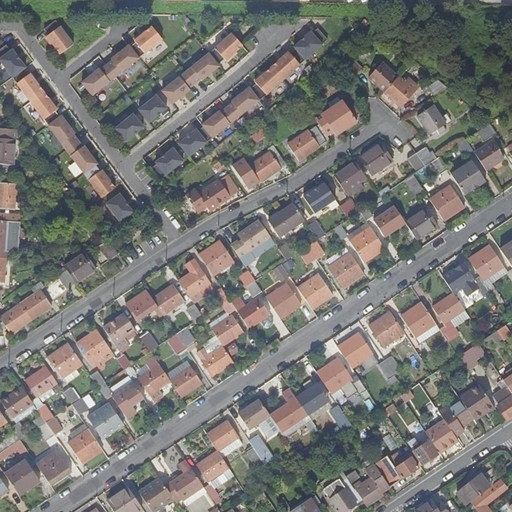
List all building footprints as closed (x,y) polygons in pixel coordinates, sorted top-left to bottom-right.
[(46,37),(54,48),(60,55),(73,45),(55,21),(43,30),(48,36),(46,37)] [(301,44),(296,49),(306,60),(334,35),(323,24),(318,29),(316,27),(310,33),(307,35),(300,42),(301,44)] [(136,43),(130,47),(139,59),(163,40),(152,27),(145,33),(135,41),(136,43)] [(135,41),(145,33),(143,30),(133,39),(135,41)] [(232,34),(209,53),(218,65),(224,59),(226,61),(236,52),(243,46),(232,34)] [(54,48),(46,37),(44,39),(52,50),(54,48)] [(0,49),(0,62),(12,78),(23,70),(25,68),(19,60),(16,57),(12,50),(10,52),(5,46),(0,49)] [(112,61),(106,66),(115,77),(139,59),(130,47),(129,46),(120,52),(117,55),(111,60),(112,61)] [(278,61),(272,67),(283,80),(306,60),(296,49),(290,54),(288,52),(278,61)] [(278,61),(288,52),(286,50),(276,59),(278,61)] [(236,52),(226,61),(228,63),(238,54),(236,52)] [(209,53),(185,72),(195,84),(201,79),(202,81),(208,76),(211,73),(219,67),(218,65),(209,53)] [(348,59),(340,65),(353,76),(360,68),(348,59)] [(385,90),(398,76),(381,62),(369,77),(385,90)] [(92,96),(115,77),(106,66),(100,70),(99,69),(93,74),(90,76),(82,83),(92,96)] [(256,84),(250,89),(259,100),(266,95),(283,80),(272,67),(265,73),(255,82),(256,84)] [(23,70),(12,78),(30,102),(43,92),(37,85),(29,74),(28,76),(23,70)] [(255,82),(265,73),(263,71),(253,80),(255,82)] [(29,74),(37,85),(40,83),(32,72),(29,74)] [(185,72),(162,91),(171,102),(172,104),(181,97),(184,95),(190,90),(189,89),(195,84),(185,72)] [(398,76),(385,90),(401,104),(418,86),(408,77),(404,81),(398,76)] [(436,95),(447,88),(438,80),(429,86),(436,95)] [(232,103),(226,107),(236,119),(259,100),(250,89),(249,87),(241,94),(238,96),(231,102),(232,103)] [(162,91),(138,110),(147,121),(149,123),(157,116),(160,114),(166,109),(165,107),(171,102),(162,91)] [(43,92),(30,102),(48,126),(59,118),(55,112),(56,110),(48,100),(43,92)] [(328,103),(331,108),(341,101),(338,97),(328,103)] [(48,100),(56,110),(59,108),(51,98),(48,100)] [(316,119),(319,123),(327,136),(334,131),(336,135),(357,121),(355,118),(358,116),(359,113),(353,105),(349,108),(343,100),(341,101),(331,108),(316,119)] [(447,123),(443,117),(435,105),(418,115),(431,133),(438,128),(441,133),(447,129),(444,125),(447,123)] [(210,118),(202,125),(203,127),(212,138),(236,119),(226,107),(221,112),(220,111),(213,116),(210,118)] [(147,121),(138,110),(115,128),(126,141),(134,135),(137,132),(143,127),(142,126),(147,121)] [(443,117),(447,123),(452,119),(447,113),(443,117)] [(59,118),(48,126),(66,150),(78,141),(73,135),(74,134),(70,128),(67,125),(61,116),(59,118)] [(488,125),(477,132),(481,137),(484,135),(488,139),(494,134),(488,125)] [(187,137),(179,144),(189,157),(212,138),(203,127),(198,131),(196,130),(190,135),(187,137)] [(286,145),(297,161),(318,148),(316,146),(323,142),(314,127),(286,145)] [(16,130),(0,128),(0,163),(14,164),(16,130)] [(261,128),(252,136),(256,141),(266,134),(261,128)] [(82,147),(78,141),(66,150),(84,174),(95,166),(97,164),(91,156),(88,153),(83,146),(82,147)] [(459,145),(458,145),(464,155),(472,150),(465,141),(459,145)] [(476,152),(487,169),(503,157),(504,157),(494,141),(476,152)] [(361,157),(372,172),(393,158),(382,143),(361,157)] [(287,165),(273,145),(268,149),(270,152),(250,166),(244,158),(233,166),(248,188),(259,182),(259,183),(287,165)] [(165,155),(162,157),(156,162),(157,164),(151,169),(160,180),(184,161),(173,148),(165,155)] [(427,148),(418,153),(427,166),(435,161),(427,148)] [(427,166),(418,153),(410,159),(419,172),(427,166)] [(367,177),(356,160),(336,174),(347,190),(367,177)] [(472,161),(451,174),(460,187),(468,182),(479,174),(481,173),(472,161)] [(84,174),(101,198),(115,188),(109,181),(101,170),(100,172),(95,166),(84,174)] [(101,170),(109,181),(112,179),(104,168),(101,170)] [(196,210),(197,209),(205,203),(207,207),(210,210),(239,190),(228,174),(199,194),(196,190),(186,196),(196,210)] [(460,187),(459,188),(464,196),(485,182),(479,174),(468,182),(460,187)] [(425,193),(413,176),(406,181),(417,198),(425,193)] [(316,211),(336,197),(324,181),(304,195),(316,211)] [(0,208),(15,209),(17,184),(0,182),(0,208)] [(453,191),(454,190),(451,186),(430,200),(433,205),(453,191)] [(453,191),(433,205),(441,215),(445,220),(464,207),(453,191)] [(127,205),(125,202),(119,193),(105,203),(123,227),(135,219),(130,213),(132,211),(127,205)] [(349,200),(342,206),(350,218),(358,213),(349,200)] [(282,235),(305,218),(294,202),(270,219),(282,235)] [(199,212),(207,207),(205,203),(197,209),(199,212)] [(444,221),(445,221),(445,220),(441,215),(433,205),(432,205),(444,221)] [(386,236),(407,222),(396,206),(375,220),(386,236)] [(361,211),(367,220),(374,216),(367,207),(361,211)] [(407,222),(418,238),(438,224),(428,208),(407,222)] [(271,235),(261,219),(240,233),(244,239),(240,241),(239,240),(233,245),(247,265),(257,259),(256,257),(252,250),(272,236),(271,235)] [(0,258),(7,259),(7,252),(19,253),(22,222),(15,222),(9,221),(0,220),(0,258)] [(317,220),(310,225),(319,239),(327,234),(317,220)] [(343,223),(335,229),(342,239),(350,233),(343,223)] [(365,262),(386,248),(372,227),(352,242),(365,262)] [(272,236),(252,250),(256,257),(277,243),(272,236)] [(214,275),(221,270),(229,264),(235,260),(220,239),(200,254),(214,275)] [(119,254),(113,246),(109,241),(100,247),(110,261),(119,254)] [(288,241),(280,247),(288,260),(296,254),(288,241)] [(308,246),(317,258),(325,253),(316,241),(308,246)] [(511,241),(499,250),(511,268),(511,241)] [(473,257),(489,275),(503,266),(489,245),(472,256),(473,257)] [(309,264),(317,258),(308,246),(301,251),(309,264)] [(86,253),(66,267),(67,271),(76,283),(96,269),(86,253)] [(365,274),(351,253),(330,267),(344,287),(365,274)] [(483,280),(489,275),(473,257),(469,260),(483,280)] [(201,289),(206,296),(210,293),(213,288),(210,283),(211,283),(195,259),(186,265),(191,272),(180,280),(191,296),(201,289)] [(229,264),(221,270),(222,273),(231,267),(229,264)] [(464,264),(443,276),(454,293),(475,279),(464,264)] [(256,266),(250,270),(257,280),(258,280),(263,277),(256,266)] [(257,280),(250,270),(241,276),(246,284),(248,287),(249,285),(256,281),(257,280)] [(76,283),(67,271),(59,276),(68,289),(76,283)] [(320,274),(299,288),(313,309),(334,294),(320,274)] [(499,304),(483,280),(477,284),(493,308),(499,304)] [(255,295),(262,291),(256,281),(249,285),(255,295)] [(33,290),(36,295),(41,291),(45,288),(42,283),(33,290)] [(180,304),(185,301),(174,284),(153,298),(158,306),(164,314),(180,304)] [(268,298),(281,319),(302,305),(288,285),(268,298)] [(215,293),(223,304),(230,299),(223,288),(215,293)] [(191,296),(195,303),(206,296),(201,289),(191,296)] [(153,298),(147,290),(127,304),(138,320),(158,306),(153,298)] [(21,305),(32,320),(52,306),(41,291),(36,295),(21,305)] [(465,309),(454,293),(433,307),(445,323),(465,309)] [(237,309),(234,305),(230,299),(223,304),(230,314),(237,309)] [(242,299),(234,305),(237,309),(250,329),(261,321),(270,315),(271,315),(260,299),(248,307),(242,299)] [(436,323),(422,303),(402,316),(416,337),(436,323)] [(32,320),(21,305),(2,319),(12,333),(32,320)] [(200,311),(196,305),(189,310),(196,322),(204,316),(200,311)] [(405,333),(391,312),(370,326),(384,346),(405,333)] [(126,337),(137,330),(126,314),(105,327),(120,348),(130,342),(126,337)] [(274,321),(270,315),(261,321),(265,327),(269,328),(273,325),(274,321)] [(234,316),(213,330),(221,341),(224,346),(245,332),(234,316)] [(501,338),(502,339),(511,332),(511,325),(510,323),(497,332),(501,338)] [(447,325),(441,329),(448,339),(454,334),(447,325)] [(197,342),(187,328),(180,332),(177,334),(187,349),(197,342)] [(92,364),(112,350),(98,330),(78,344),(92,364)] [(150,332),(142,337),(152,352),(160,346),(150,332)] [(497,332),(478,345),(482,350),(489,346),(491,350),(498,346),(495,341),(501,338),(497,332)] [(339,348),(353,368),(374,354),(359,333),(339,348)] [(187,349),(177,334),(169,340),(179,354),(187,349)] [(221,341),(206,351),(210,356),(224,346),(221,341)] [(63,377),(83,363),(69,343),(49,357),(63,377)] [(478,345),(477,343),(458,356),(460,357),(467,368),(477,361),(475,358),(483,352),(482,350),(478,345)] [(213,376),(235,362),(224,346),(210,356),(206,351),(206,350),(199,354),(213,376)] [(125,370),(133,365),(125,354),(118,359),(125,370)] [(392,356),(386,360),(396,374),(401,370),(392,356)] [(168,376),(156,358),(148,364),(153,371),(140,380),(151,396),(160,390),(172,382),(168,376)] [(319,373),(333,394),(353,380),(339,360),(319,373)] [(389,378),(396,374),(386,360),(379,365),(389,378)] [(188,363),(168,376),(172,382),(191,368),(188,363)] [(125,370),(133,382),(139,378),(138,373),(133,365),(125,370)] [(38,396),(58,383),(47,367),(27,380),(38,396)] [(179,393),(182,397),(203,383),(192,367),(191,368),(172,382),(179,393)] [(103,385),(106,383),(98,371),(92,376),(100,387),(103,385)] [(511,394),(511,377),(511,375),(503,381),(506,386),(511,394)] [(361,394),(367,390),(360,379),(354,383),(361,394)] [(457,395),(460,399),(472,418),(474,420),(493,407),(476,382),(457,395)] [(100,387),(107,397),(113,393),(106,383),(103,385),(100,387)] [(134,406),(145,399),(134,383),(114,397),(128,418),(137,412),(134,406)] [(298,399),(309,415),(329,401),(318,385),(298,399)] [(493,396),(498,404),(511,395),(511,394),(506,386),(493,396)] [(34,403),(23,387),(3,401),(14,417),(34,403)] [(72,387),(64,392),(73,405),(81,400),(72,387)] [(165,396),(160,390),(151,396),(156,402),(165,396)] [(401,397),(403,400),(411,395),(409,391),(408,390),(407,390),(399,395),(401,397)] [(511,395),(498,404),(497,405),(507,419),(511,415),(511,395)] [(344,410),(336,399),(331,403),(338,413),(344,410)] [(443,420),(454,436),(461,431),(459,428),(472,418),(460,399),(448,408),(447,406),(438,412),(443,420)] [(81,400),(73,405),(81,416),(88,411),(81,400)] [(271,416),(260,400),(239,415),(250,430),(257,426),(260,424),(261,426),(269,439),(281,431),(271,416)] [(34,403),(14,417),(18,423),(20,421),(38,409),(34,403)] [(291,403),(271,416),(282,432),(303,419),(291,403)] [(382,409),(385,415),(395,408),(392,403),(390,404),(382,409)] [(45,404),(38,409),(42,415),(47,422),(54,418),(45,404)] [(104,438),(125,425),(111,404),(90,418),(104,438)] [(0,427),(9,422),(0,409),(0,427)] [(34,421),(39,428),(47,422),(42,415),(34,421)] [(316,426),(311,418),(305,422),(310,430),(316,426)] [(424,433),(438,453),(457,441),(454,436),(443,420),(424,433)] [(18,423),(12,427),(21,440),(29,435),(20,421),(18,423)] [(208,435),(219,451),(239,438),(228,421),(208,435)] [(48,441),(56,436),(50,427),(47,422),(39,428),(48,441)] [(54,424),(50,427),(56,436),(60,433),(54,424)] [(84,464),(104,450),(90,430),(70,443),(84,464)] [(254,447),(264,462),(272,457),(257,435),(250,441),(254,447)] [(411,448),(422,464),(436,454),(428,441),(421,445),(419,446),(417,443),(413,437),(406,441),(411,448)] [(0,462),(4,460),(19,449),(22,454),(28,450),(21,440),(10,448),(6,450),(0,454),(0,462)] [(0,454),(6,450),(10,448),(6,442),(0,445),(0,454)] [(258,467),(264,462),(254,447),(248,452),(258,467)] [(330,458),(332,457),(326,447),(317,454),(322,461),(329,456),(330,458)] [(409,449),(420,466),(422,464),(411,448),(409,449)] [(58,451),(38,465),(52,486),(73,471),(58,451)] [(209,482),(230,468),(219,451),(198,466),(209,482)] [(386,456),(374,464),(389,486),(417,467),(411,456),(410,457),(408,454),(402,458),(397,452),(388,458),(386,456)] [(0,462),(0,465),(1,467),(3,470),(9,467),(4,460),(0,462)] [(6,474),(20,495),(41,481),(27,461),(6,474)] [(193,469),(187,461),(180,466),(186,474),(172,483),(172,484),(168,487),(175,499),(177,501),(182,498),(203,484),(193,469)] [(361,500),(364,505),(371,500),(370,498),(388,486),(374,464),(365,470),(370,477),(361,483),(359,481),(351,486),(361,500)] [(337,511),(343,511),(361,500),(351,486),(340,468),(334,472),(338,478),(322,489),(327,496),(325,497),(332,507),(333,506),(337,511)] [(465,505),(470,501),(489,486),(480,474),(457,493),(465,505)] [(0,476),(0,497),(10,491),(0,476)] [(155,511),(175,499),(162,479),(141,492),(154,511),(155,511)] [(489,486),(470,501),(478,511),(491,511),(486,505),(506,488),(499,480),(491,488),(489,486)] [(213,484),(206,489),(207,490),(214,500),(221,495),(213,484)] [(137,511),(143,508),(129,488),(109,501),(116,511),(137,511)] [(322,505),(315,495),(310,499),(317,509),(322,505)] [(318,511),(317,509),(310,499),(292,511),(283,497),(280,500),(288,511),(318,511)] [(448,511),(441,500),(435,504),(432,506),(428,501),(414,510),(415,511),(448,511)]
